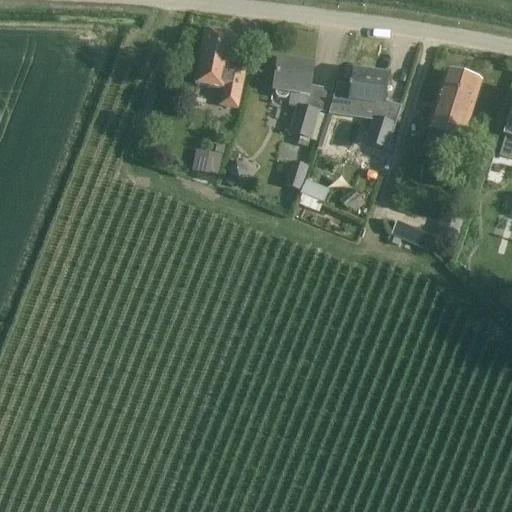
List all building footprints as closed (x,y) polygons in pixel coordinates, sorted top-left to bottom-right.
[(235,38),(205,32),(195,85),(222,91),(219,108),(238,111),(241,99),(246,73),(229,69),(235,38)] [(274,94),(276,95),(276,97),(277,100),(285,101),(288,99),(288,96),(289,97),(288,107),(297,109),(289,133),(301,137),(298,146),(307,149),(319,113),(306,108),(307,99),(309,99),(313,68),(278,63),(274,94)] [(337,86),(328,117),(371,123),(364,145),(387,153),(401,110),(384,104),(388,79),(374,77),(375,73),(357,70),(356,75),(354,74),(352,88),(337,86)] [(481,84),(446,73),(429,131),(463,141),(481,84)] [(511,118),(500,157),(511,160),(511,118)] [(222,157),(197,151),(191,177),(215,185),(222,157)] [(234,169),(238,165),(234,161),(225,171),(230,176),(224,182),(231,189),(243,176),(234,169)] [(308,169),(292,163),(284,187),(300,192),(308,169)] [(320,214),(329,190),(307,181),(297,205),(320,214)] [(352,216),(364,206),(357,199),(346,209),(352,216)] [(396,225),(390,237),(428,253),(433,240),(396,225)]
